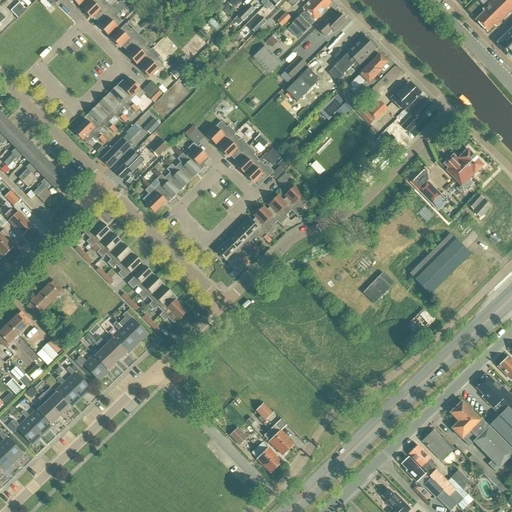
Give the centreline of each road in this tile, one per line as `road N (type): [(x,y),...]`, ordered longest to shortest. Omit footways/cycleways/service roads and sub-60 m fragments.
road 1 (residential): [(272,495),(332,413),(406,366),(511,264)]
road 2 (primary): [(511,289),(280,511)]
road 3 (residential): [(221,305),(301,233),(365,200),(453,111)]
road 4 (primary): [(296,511),(511,306)]
road 5 (residential): [(326,511),(511,330)]
road 6 (residential): [(6,511),(153,372)]
road 7 (residential): [(272,495),(153,372)]
road 8 (residential): [(453,111),(340,0)]
road 9 (residential): [(0,285),(106,183)]
road 10 (tertiary): [(511,86),(427,0)]
